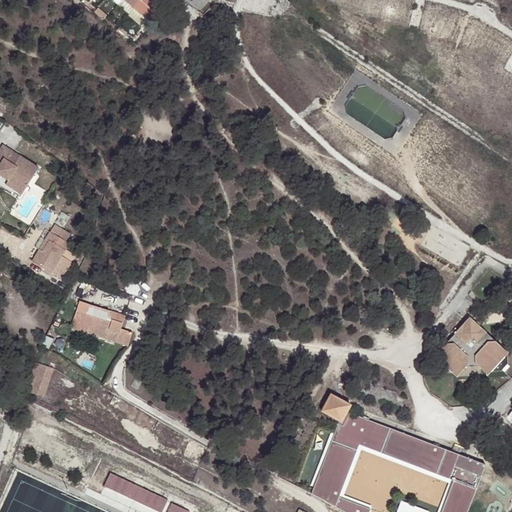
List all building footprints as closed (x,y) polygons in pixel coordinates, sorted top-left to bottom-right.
[(125,0),(124,2),(135,11),(144,0),(125,0)] [(152,0),(144,0),(135,11),(146,21),(159,6),(152,0)] [(124,2),(119,7),(130,17),(135,11),(124,2)] [(135,11),(130,17),(141,26),(146,21),(135,11)] [(0,174),(8,179),(23,188),(37,165),(19,154),(13,163),(7,159),(12,150),(1,144),(0,145),(0,174)] [(20,193),(23,188),(8,179),(5,183),(20,193)] [(64,226),(55,221),(51,228),(59,233),(64,226)] [(43,247),(40,246),(33,258),(51,269),(70,240),(66,237),(71,231),(64,226),(59,233),(51,228),(46,236),(49,237),(43,247)] [(46,236),(40,246),(43,247),(49,237),(46,236)] [(71,328),(128,348),(132,333),(122,330),(126,317),(80,302),(71,328)] [(468,316),(439,346),(439,358),(450,358),(450,367),(462,368),(465,365),(468,362),(473,362),(476,365),(483,372),(489,366),(489,355),(499,355),(499,345),(478,326),(479,325),(478,320),(474,320),(473,321),(468,316)] [(489,366),(483,372),(485,373),(506,351),(499,345),(499,355),(489,355),(489,366)] [(439,358),(439,346),(432,354),(455,375),(462,368),(450,367),(450,358),(439,358)] [(45,396),(55,367),(36,361),(27,389),(45,396)] [(465,511),(484,465),(345,412),(350,404),(332,395),(322,411),(341,421),(309,495),(335,509),(341,511),(367,511),(368,510),(337,498),(357,446),(451,481),(439,511),(465,511)] [(156,511),(161,511),(167,500),(110,473),(103,487),(156,511)]
